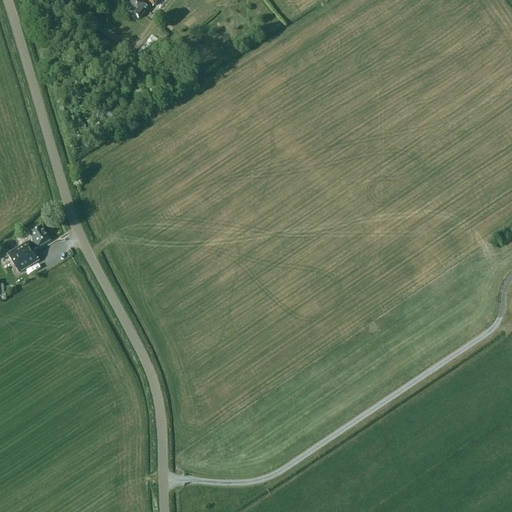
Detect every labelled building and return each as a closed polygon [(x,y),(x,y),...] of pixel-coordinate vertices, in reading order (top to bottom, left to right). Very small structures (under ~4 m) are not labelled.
[(161,2),(162,0),(121,0),(119,3),(131,14),(130,15),(132,16),(132,17),(135,19),(136,19),(137,20),(147,9),(142,3),(144,1),(152,8),(159,1),(161,2)] [(162,30),(157,36),(162,41),(168,35),(162,30)] [(10,264),(47,243),(39,229),(2,251),(10,264)] [(511,269),(511,255),(501,262),(507,272),(511,269)] [(495,265),(489,269),(496,280),(502,277),(495,265)] [(483,291),(489,298),(497,291),(491,284),(483,291)] [(491,310),(499,304),(494,298),(486,304),(491,310)] [(461,311),(456,314),(469,335),(474,332),(461,311)] [(484,315),(470,322),(474,330),(488,322),(484,315)] [(231,495),(234,501),(242,496),(239,491),(231,495)]
